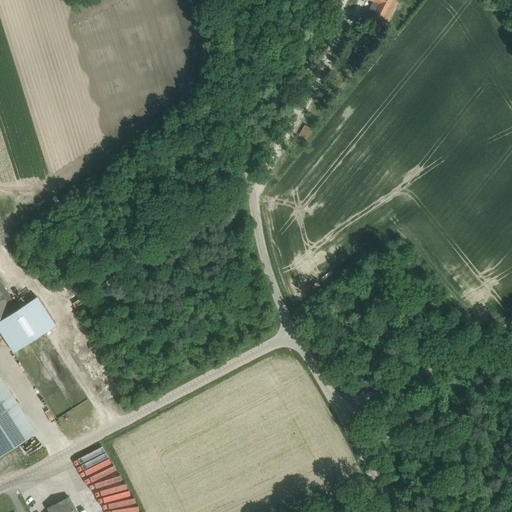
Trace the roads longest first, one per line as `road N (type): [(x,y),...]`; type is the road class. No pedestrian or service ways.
road 1 (unclassified): [(293,333),(262,249),(227,0)]
road 2 (unclassified): [(0,490),(293,333)]
road 3 (unknown): [(253,186),(347,0)]
road 4 (unclassified): [(387,511),(342,405),(293,333)]
road 5 (track): [(342,405),(511,317)]
